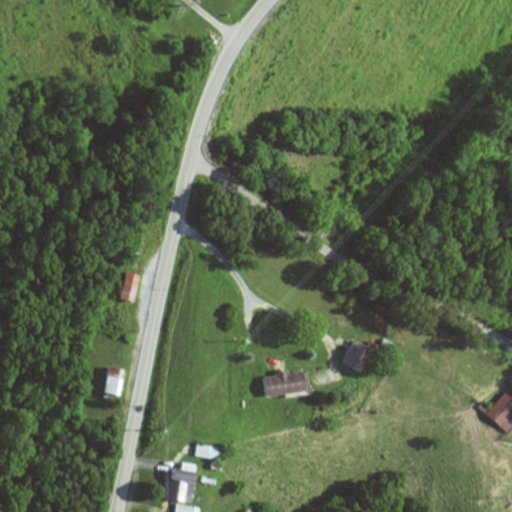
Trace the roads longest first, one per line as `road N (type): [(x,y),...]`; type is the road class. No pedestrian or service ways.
road 1 (secondary): [(118,511),(195,138),(231,55),(270,0)]
road 2 (residential): [(511,347),(340,262),(189,159)]
